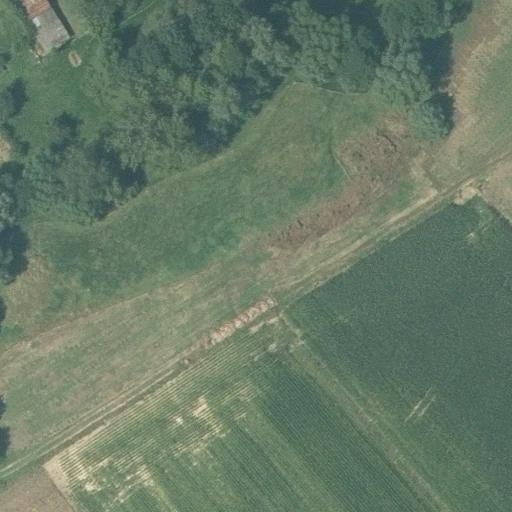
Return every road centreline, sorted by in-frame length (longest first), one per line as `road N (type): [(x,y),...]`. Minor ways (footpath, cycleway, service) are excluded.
road 1 (track): [(511,143),(0,474)]
road 2 (track): [(271,29),(383,33),(404,0)]
